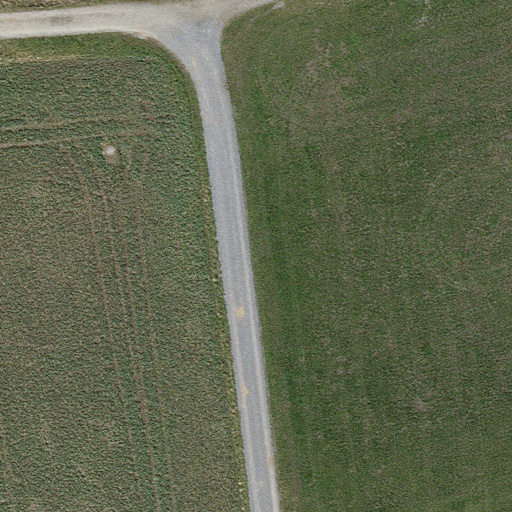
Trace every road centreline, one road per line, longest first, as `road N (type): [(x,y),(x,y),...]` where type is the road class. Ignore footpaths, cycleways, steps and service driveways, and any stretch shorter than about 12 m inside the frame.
road 1 (track): [(267,511),(207,34)]
road 2 (track): [(304,0),(207,34),(0,37)]
